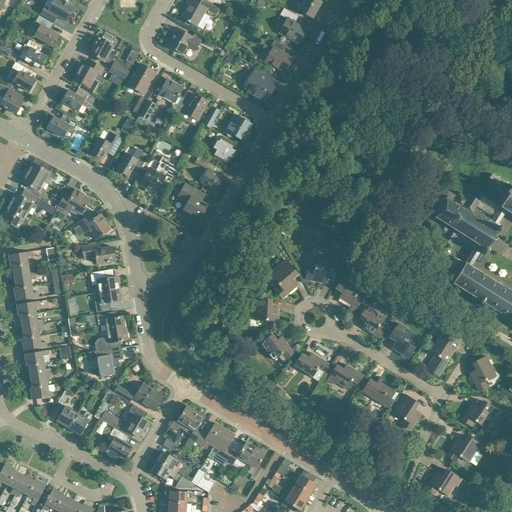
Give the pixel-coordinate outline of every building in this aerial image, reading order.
[(67,0),(55,0),(50,10),(45,7),(41,15),(54,22),(57,17),(66,22),(74,8),(66,3),(67,0)] [(219,9),(207,3),(202,0),(201,0),(199,5),(190,0),(188,0),(186,6),(187,6),(181,18),(189,23),(197,27),(197,26),(203,29),(209,17),(204,14),(206,11),(215,16),(219,9)] [(303,0),(304,0),(298,11),(312,19),(322,3),(316,0),(303,0)] [(298,17),(284,9),(280,15),(287,19),(279,33),(298,44),(306,30),(295,23),(298,17)] [(53,24),(39,16),(33,27),(38,30),(35,37),(52,47),(59,35),(49,30),(53,24)] [(248,27),(241,29),(243,37),(250,34),(248,27)] [(192,37),(184,33),(176,28),(172,34),(174,35),(167,47),(182,55),(187,47),(195,52),(198,46),(201,42),(192,38),(192,37)] [(114,48),(118,42),(104,34),(101,39),(98,38),(92,48),(89,53),(105,62),(108,63),(111,62),(115,56),(111,53),(114,48)] [(41,48),(30,41),(27,46),(25,45),(20,53),(22,54),(20,58),(31,64),(39,69),(46,57),(38,53),(41,48)] [(285,47),(275,41),(271,47),(273,48),(266,61),(283,71),(290,58),(282,53),(285,47)] [(0,52),(7,57),(10,51),(0,44),(0,52)] [(135,55),(141,58),(144,50),(139,47),(135,55)] [(233,59),(229,56),(224,61),(227,64),(233,59)] [(78,89),(91,96),(99,82),(94,80),(98,74),(100,76),(104,69),(90,61),(87,67),(83,64),(74,79),(83,84),(80,89),(78,88),(78,89)] [(124,79),(129,70),(115,62),(110,71),(124,79)] [(31,72),(15,63),(12,68),(16,71),(17,75),(12,83),(19,87),(19,86),(29,92),(35,81),(31,79),(34,74),(36,75),(31,72)] [(140,64),(135,73),(127,86),(143,95),(151,82),(156,73),(140,64)] [(275,79),(256,69),(248,82),(252,84),(247,92),(266,102),(270,94),(269,93),(271,90),(272,90),(274,88),(271,86),(275,79)] [(123,81),(117,78),(114,83),(119,86),(123,81)] [(174,115),(180,103),(183,98),(178,96),(183,88),(167,79),(162,88),(156,100),(160,102),(163,97),(173,102),(171,105),(173,111),(175,112),(174,115)] [(23,97),(0,83),(0,96),(4,98),(0,104),(0,105),(4,107),(3,108),(6,110),(6,109),(16,114),(22,103),(19,101),(21,96),(23,97)] [(91,96),(78,89),(80,90),(77,96),(68,90),(61,102),(78,112),(82,106),(89,110),(96,99),(91,96)] [(180,103),(174,115),(194,126),(202,112),(206,114),(209,109),(205,107),(208,102),(194,95),(187,107),(180,103)] [(132,112),(139,115),(147,101),(141,97),(132,112)] [(155,105),(147,101),(139,115),(147,120),(155,105)] [(220,111),(213,107),(203,125),(210,129),(220,111)] [(72,133),(78,123),(63,115),(65,117),(62,122),(53,117),(47,129),(63,138),(68,130),(72,133)] [(230,123),(224,133),(230,137),(231,134),(243,141),(252,125),(236,116),(232,124),(230,123)] [(105,142),(99,138),(95,144),(90,153),(102,160),(109,148),(115,152),(117,148),(122,140),(110,133),(105,142)] [(226,139),(218,134),(210,147),(217,150),(212,158),(217,161),(225,166),(230,158),(234,160),(238,153),(229,147),(231,142),(234,144),(235,143),(226,139)] [(141,169),(145,162),(148,155),(137,149),(132,158),(124,153),(123,155),(121,159),(123,159),(117,170),(128,177),(134,166),(141,169)] [(178,168),(169,163),(170,161),(163,157),(159,163),(160,163),(156,172),(149,168),(145,176),(140,185),(143,186),(143,185),(156,193),(163,181),(169,184),(170,183),(170,182),(172,179),(173,177),(178,168)] [(213,165),(209,163),(198,157),(195,163),(208,170),(201,182),(216,191),(223,178),(218,176),(222,170),(213,165)] [(26,172),(45,183),(48,178),(53,178),(58,170),(45,162),(42,168),(32,163),(26,172)] [(42,188),(45,183),(26,172),(21,182),(31,188),(28,193),(41,200),(45,192),(42,188)] [(496,204),(500,206),(492,219),(475,208),(479,202),(476,200),(470,196),(469,196),(467,195),(466,196),(465,195),(463,196),(459,194),(457,197),(447,191),(433,195),(425,207),(428,222),(437,228),(435,231),(439,234),(439,235),(439,236),(443,239),(442,240),(451,246),(455,240),(472,251),(464,263),(460,261),(453,273),(438,263),(433,271),(448,280),(448,281),(452,283),(452,284),(457,287),(457,288),(458,288),(462,290),(462,291),(463,292),(464,291),(468,294),(467,294),(468,295),(469,294),(473,297),(472,298),(474,298),(478,300),(478,301),(479,302),(479,301),(483,304),(484,305),(485,304),(489,307),(488,308),(489,308),(490,308),(494,310),(494,311),(495,312),(495,311),(499,314),(500,315),(500,314),(505,317),(504,318),(505,318),(506,318),(510,320),(509,321),(511,322),(511,325),(511,326),(511,186),(509,184),(508,185),(492,174),(487,182),(504,192),(496,204)] [(170,182),(170,183),(175,186),(178,180),(173,177),(172,179),(170,182)] [(199,193),(185,185),(178,196),(188,202),(184,210),(200,219),(207,206),(196,199),(199,193)] [(71,197),(65,194),(58,207),(69,213),(71,209),(82,214),(90,200),(83,196),(83,195),(75,190),(71,197)] [(36,209),(41,200),(28,193),(24,199),(15,193),(9,203),(28,213),(31,208),(36,209)] [(41,200),(37,207),(53,216),(57,209),(41,200)] [(25,219),(28,213),(9,203),(4,213),(5,214),(2,219),(24,231),(28,223),(25,219)] [(78,223),(83,231),(85,233),(89,230),(96,240),(101,236),(109,230),(105,224),(106,223),(100,215),(94,219),(90,214),(78,223)] [(99,244),(97,244),(82,246),(84,259),(95,257),(97,264),(115,261),(113,247),(99,250),(99,244)] [(48,261),(55,259),(53,248),(46,249),(48,261)] [(11,267),(28,264),(27,258),(32,257),(31,252),(9,255),(11,267)] [(334,277),(339,254),(329,252),(328,259),(317,256),(314,268),(308,267),(307,270),(305,279),(325,284),(327,273),(334,274),(333,277),(334,277)] [(298,275),(285,260),(274,269),(276,271),(271,276),(279,285),(274,289),(282,299),(297,286),(290,278),(295,273),(297,276),(298,275)] [(14,278),(39,274),(38,269),(29,271),(28,264),(11,267),(11,268),(13,267),(14,278)] [(98,292),(119,289),(117,277),(105,279),(104,271),(90,274),(92,285),(97,285),(98,292)] [(30,280),(36,279),(35,275),(39,274),(14,278),(16,289),(14,289),(31,287),(30,280)] [(361,288),(344,276),(341,280),(336,289),(337,289),(338,287),(344,291),(339,298),(356,309),(362,300),(356,296),(361,288)] [(382,279),(378,287),(383,289),(387,282),(382,279)] [(31,287),(14,289),(16,301),(26,300),(39,297),(38,292),(33,293),(32,287),(31,287)] [(119,289),(98,292),(100,300),(95,301),(97,313),(110,311),(109,303),(121,301),(119,289)] [(271,300),(253,299),(253,307),(256,308),(256,320),(266,321),(265,327),(276,328),(277,308),(268,308),(268,301),(271,301),(271,300)] [(18,317),(36,314),(35,307),(40,306),(39,301),(26,303),(17,305),(18,317)] [(384,318),(367,306),(364,310),(359,319),(360,319),(361,317),(367,320),(362,328),(379,338),(385,330),(379,326),(384,318)] [(106,331),(126,328),(124,316),(112,318),(111,313),(96,315),(98,326),(105,325),(106,331)] [(22,328),(43,324),(42,320),(37,320),(36,314),(18,317),(19,317),(21,317),(22,328)] [(94,315),(86,317),(87,322),(89,321),(89,325),(95,324),(94,315)] [(75,318),(68,320),(71,337),(77,336),(75,318)] [(405,328),(398,323),(394,329),(389,338),(391,336),(397,339),(392,347),(409,357),(415,348),(409,345),(414,337),(404,330),(405,328)] [(22,339),(39,336),(38,330),(44,329),(43,324),(22,328),(24,338),(22,339)] [(96,351),(116,348),(116,342),(128,340),(126,328),(106,331),(107,337),(99,339),(95,343),(96,351)] [(453,341),(441,334),(429,351),(435,355),(426,369),(438,376),(454,351),(446,346),(450,341),(453,342),(453,341)] [(261,344),(273,360),(278,356),(284,364),(295,355),(281,338),(275,343),(270,337),(273,336),(272,335),(261,344)] [(39,336),(22,339),(24,351),(46,347),(46,342),(40,343),(39,336)] [(121,347),(116,348),(96,351),(89,352),(90,360),(97,359),(100,377),(114,375),(112,368),(119,367),(118,360),(123,360),(121,347)] [(343,356),(347,358),(352,349),(348,347),(343,356)] [(62,350),(64,360),(71,359),(70,349),(62,350)] [(26,366),(43,363),(42,357),(48,356),(47,351),(34,353),(25,354),(26,366)] [(294,366),(318,382),(318,383),(330,365),(328,364),(312,353),(307,361),(301,357),(303,355),(302,354),(294,366)] [(238,360),(233,354),(227,360),(232,365),(238,360)] [(496,375),(486,357),(481,359),(472,364),(472,365),(475,363),(478,369),(469,374),(478,392),(489,386),(486,380),(496,375)] [(30,377),(51,374),(50,369),(45,370),(43,363),(26,366),(27,367),(29,366),(30,377)] [(337,366),(331,374),(327,380),(334,384),(336,382),(346,389),(352,381),(357,384),(363,376),(346,365),(342,372),(336,369),(337,366)] [(30,389),(47,386),(46,379),(52,378),(51,374),(30,377),(32,388),(30,388),(30,389)] [(370,380),(362,392),(385,407),(385,406),(389,408),(394,401),(390,399),(396,390),(379,379),(375,387),(369,383),(370,380)] [(142,384),(137,393),(134,398),(154,411),(163,397),(142,384)] [(272,390),(277,394),(280,389),(276,385),(272,390)] [(47,386),(30,389),(32,400),(42,399),(55,396),(54,391),(48,392),(47,386)] [(129,402),(133,396),(118,386),(114,393),(129,402)] [(63,406),(70,394),(65,390),(58,402),(63,406)] [(404,395),(399,402),(402,403),(395,414),(403,419),(400,425),(408,430),(419,414),(412,409),(415,403),(418,405),(418,404),(404,395)] [(497,410),(491,407),(483,401),(482,402),(485,404),(481,409),(471,403),(461,420),(472,427),(475,421),(486,428),(497,410)] [(100,420),(105,411),(108,406),(102,402),(94,417),(99,420),(100,420)] [(113,428),(129,438),(131,439),(133,434),(138,437),(148,422),(142,419),(146,413),(133,405),(126,416),(132,419),(128,425),(105,411),(100,420),(113,428)] [(68,428),(77,413),(65,406),(61,412),(56,421),(68,428)] [(184,430),(195,411),(186,406),(182,414),(179,412),(169,428),(176,432),(179,427),(184,430)] [(312,412),(307,409),(303,414),(308,417),(312,412)] [(191,435),(189,438),(195,442),(202,432),(197,429),(204,417),(195,411),(184,430),(191,435)] [(77,413),(68,428),(80,435),(92,415),(86,412),(83,417),(77,413)] [(214,447),(225,429),(215,423),(207,436),(202,432),(195,442),(206,449),(209,444),(214,447)] [(380,423),(376,429),(382,433),(386,427),(380,423)] [(129,438),(113,428),(111,432),(107,439),(112,442),(108,448),(109,449),(107,452),(107,455),(114,459),(117,458),(119,455),(125,459),(132,448),(122,441),(125,436),(128,438),(129,438)] [(226,461),(232,451),(227,447),(234,435),(225,429),(214,447),(218,450),(216,455),(226,461)] [(482,446),(475,442),(467,436),(466,437),(469,439),(465,444),(457,439),(446,456),(456,462),(460,457),(469,463),(476,452),(478,453),(482,446)] [(176,444),(175,444),(167,439),(163,446),(172,451),(176,444)] [(245,465),(255,448),(246,442),(238,454),(232,451),(226,461),(232,465),(241,471),(245,465)] [(255,448),(245,465),(250,468),(248,473),(252,475),(250,478),(256,482),(261,473),(263,470),(257,466),(265,454),(255,448)] [(157,462),(176,473),(179,469),(174,466),(177,461),(163,452),(157,462)] [(276,473),(283,477),(291,463),(284,459),(279,469),(276,473)] [(195,484),(176,473),(157,462),(151,472),(165,480),(168,475),(173,478),(179,482),(175,487),(192,488),(195,484)] [(7,485),(15,469),(5,464),(0,472),(0,484),(1,482),(7,485)] [(15,495),(24,476),(15,471),(16,470),(15,469),(7,485),(13,488),(11,493),(15,495)] [(461,479),(454,475),(446,470),(445,470),(448,472),(444,478),(436,472),(425,489),(435,495),(438,490),(448,496),(455,485),(457,486),(461,479)] [(283,477),(276,473),(271,481),(275,484),(280,475),(283,477)] [(200,480),(212,487),(215,482),(204,475),(200,480)] [(295,484),(310,493),(314,488),(316,484),(301,475),(295,484)] [(35,481),(24,476),(15,495),(19,497),(22,492),(28,495),(35,481)] [(35,481),(28,495),(34,498),(31,503),(36,505),(46,485),(35,480),(35,481)] [(208,493),(212,487),(200,480),(197,486),(208,493)] [(234,484),(231,489),(236,492),(239,487),(234,484)] [(307,499),(310,493),(295,484),(290,493),(306,502),(307,499)] [(55,509),(63,494),(53,489),(42,509),(47,511),(49,506),(55,509)] [(167,502),(186,504),(187,492),(170,491),(169,498),(168,498),(167,502)] [(304,505),(306,502),(290,493),(285,502),(300,511),(303,505),(304,505)] [(66,511),(72,501),(63,496),(64,494),(63,494),(55,509),(60,511),(66,511)] [(79,511),(83,504),(82,506),(72,501),(66,511),(79,511)] [(20,511),(23,506),(16,502),(13,508),(20,511)] [(185,511),(186,504),(167,502),(167,506),(169,507),(168,511),(185,511)]
